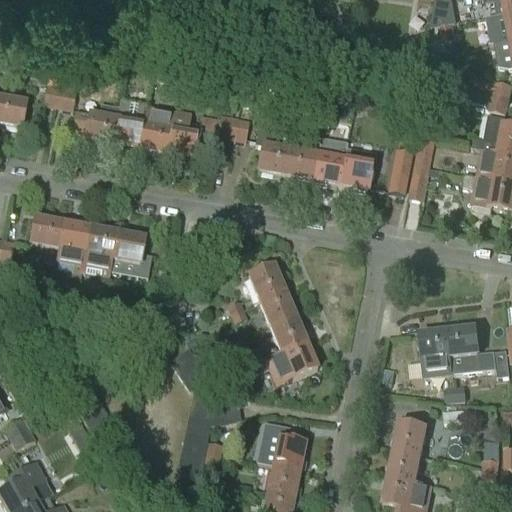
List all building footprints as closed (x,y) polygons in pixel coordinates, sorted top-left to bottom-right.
[(511,0),(499,0),(503,20),(511,18),(511,0)] [(100,18),(108,30),(120,22),(112,10),(100,18)] [(511,44),(511,18),(503,20),(509,46),(511,44)] [(451,20),(433,23),(431,33),(452,29),(451,20)] [(452,29),(438,33),(440,42),(454,40),(452,29)] [(511,44),(509,46),(496,48),(498,61),(511,59),(511,63),(511,44)] [(133,46),(130,65),(149,68),(153,50),(133,46)] [(177,52),(174,66),(182,68),(185,54),(177,52)] [(473,94),(478,95),(509,102),(511,91),(475,83),(473,94)] [(43,111),(51,113),(55,114),(59,92),(47,90),(43,111)] [(60,115),(63,115),(72,117),(76,96),(64,93),(60,115)] [(509,102),(478,95),(475,108),(484,110),(488,116),(505,119),(509,102)] [(25,108),(0,103),(0,132),(20,136),(25,108)] [(111,152),(138,157),(146,116),(146,112),(119,107),(116,124),(111,152)] [(322,136),(326,116),(317,114),(312,134),(322,136)] [(138,157),(165,162),(173,121),(146,116),(138,157)] [(111,152),(116,124),(88,119),(88,120),(75,117),(72,133),(85,135),(83,147),(111,152)] [(173,119),(173,121),(165,162),(193,167),(195,156),(208,158),(211,142),(227,145),(231,124),(219,122),(218,126),(201,123),(199,134),(186,132),(188,122),(179,120),(173,119)] [(489,157),(511,161),(511,133),(503,132),(504,124),(486,121),(481,146),(491,148),(489,157)] [(248,127),(236,125),(232,146),(244,148),(248,127)] [(284,183),(289,156),(292,141),(257,134),(254,151),(261,152),(257,178),(284,183)] [(289,156),(284,183),(311,188),(316,161),(289,156)] [(483,157),(479,183),(511,189),(511,161),(489,157),(482,156),(482,157),(483,157)] [(343,166),(316,161),(311,188),(339,193),(343,166)] [(413,172),(428,175),(431,164),(415,161),(413,172)] [(343,166),(339,193),(366,198),(371,171),(343,166)] [(428,175),(413,172),(407,205),(422,208),(428,175)] [(408,182),(390,179),(387,197),(405,200),(408,182)] [(511,189),(479,183),(462,180),(460,193),(476,196),(472,219),(490,222),(491,215),(511,218),(511,189)] [(61,229),(34,224),(29,251),(45,254),(42,267),(54,269),(61,229)] [(84,279),(92,234),(61,229),(54,269),(53,278),(83,283),(84,279)] [(112,278),(119,239),(92,234),(84,279),(111,284),(112,278)] [(150,262),(141,260),(144,244),(119,239),(112,278),(146,284),(150,262)] [(2,245),(0,256),(0,287),(2,287),(3,280),(9,281),(14,247),(2,245)] [(258,309),(284,298),(273,272),(247,283),(258,309)] [(117,285),(108,283),(106,297),(114,299),(117,285)] [(295,323),(284,298),(258,309),(269,334),(295,323)] [(112,325),(116,303),(106,302),(102,323),(112,325)] [(229,322),(243,316),(239,307),(225,313),(229,322)] [(247,325),(243,316),(229,322),(233,330),(247,325)] [(295,323),(269,334),(280,359),(305,349),(295,323)] [(475,334),(447,337),(450,364),(478,361),(475,334)] [(450,364),(447,337),(419,340),(424,384),(452,381),(450,364)] [(194,342),(185,346),(188,353),(197,348),(194,342)] [(61,357),(57,356),(59,348),(40,346),(37,358),(45,360),(62,364),(61,357)] [(316,375),(305,349),(280,359),(291,385),(316,375)] [(174,377),(194,364),(188,354),(168,367),(174,377)] [(251,372),(264,366),(261,357),(247,363),(251,372)] [(63,392),(83,380),(86,369),(62,364),(45,360),(63,392)] [(194,364),(174,377),(181,387),(201,375),(194,364)] [(268,375),(264,366),(251,372),(254,381),(268,375)] [(201,375),(181,387),(188,398),(211,390),(201,375)] [(89,390),(83,380),(63,392),(69,402),(89,390)] [(89,390),(69,402),(74,412),(95,400),(89,390)] [(463,391),(453,393),(454,408),(466,406),(463,391)] [(454,408),(453,393),(442,394),(444,409),(454,408)] [(192,399),(189,411),(212,415),(215,397),(192,399)] [(240,402),(215,397),(212,415),(238,414),(240,402)] [(95,400),(74,412),(80,422),(100,410),(95,400)] [(106,420),(100,410),(80,422),(85,432),(106,420)] [(189,411),(187,422),(210,426),(212,415),(189,411)] [(212,415),(210,426),(209,432),(221,432),(240,427),(238,414),(212,415)] [(443,417),(444,428),(468,426),(467,414),(443,417)] [(46,426),(40,416),(29,421),(35,432),(46,426)] [(106,420),(85,432),(91,441),(112,430),(106,420)] [(187,422),(185,434),(208,438),(209,432),(210,426),(187,422)] [(23,425),(4,436),(9,446),(29,435),(23,425)] [(74,448),(87,440),(80,428),(67,435),(74,448)] [(399,429),(393,457),(420,462),(425,435),(399,429)] [(117,440),(112,430),(91,441),(97,451),(117,440)] [(208,438),(185,434),(182,445),(206,449),(208,438)] [(29,435),(9,446),(15,456),(35,445),(29,435)] [(117,440),(97,451),(102,461),(123,450),(117,440)] [(206,449),(182,445),(179,457),(219,464),(221,452),(206,449)] [(272,472),(298,478),(304,450),(277,445),(272,472)] [(123,450),(102,461),(108,471),(128,459),(123,450)] [(503,465),(511,464),(511,454),(502,454),(503,465)] [(219,464),(179,457),(177,469),(201,473),(202,469),(217,472),(219,464)] [(393,457),(387,484),(414,489),(420,462),(393,457)] [(134,469),(128,459),(108,471),(113,481),(134,469)] [(503,475),(511,475),(511,464),(503,465),(503,475)] [(480,486),(495,489),(497,466),(482,465),(480,486)] [(134,469),(113,481),(119,491),(140,479),(134,469)] [(201,473),(177,469),(174,480),(199,485),(201,473)] [(298,478),(272,472),(266,499),(293,505),(298,478)] [(145,489),(140,479),(119,491),(125,501),(145,489)] [(0,507),(2,511),(30,511),(36,509),(29,496),(35,492),(29,482),(0,498),(0,507)] [(426,511),(431,492),(414,489),(387,484),(382,511),(385,511),(426,511)] [(151,499),(145,489),(125,501),(130,511),(151,499)] [(503,511),(504,511),(511,511),(511,494),(503,495),(503,511)] [(151,511),(157,509),(151,499),(130,511),(131,511),(151,511)] [(291,511),(293,505),(266,499),(263,511),(291,511)] [(52,511),(47,503),(36,509),(30,511),(62,511),(60,511),(52,511)]
